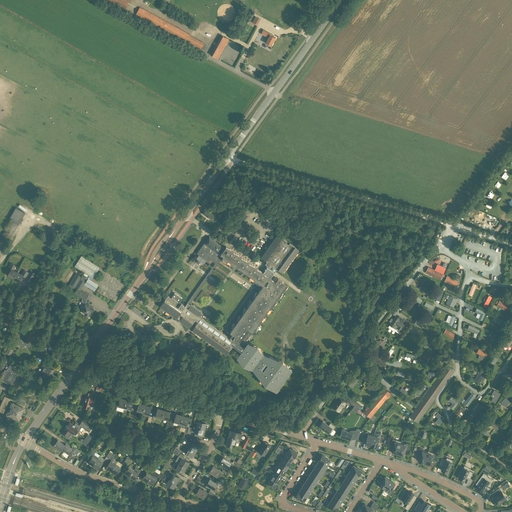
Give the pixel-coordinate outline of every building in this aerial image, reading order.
[(108,0),(125,9),(129,0),(108,0)] [(140,7),(135,15),(187,42),(191,35),(140,7)] [(252,23),(257,25),(260,20),(255,17),(252,23)] [(261,34),(268,38),(265,43),(271,46),(275,38),(272,36),(273,35),(263,30),(261,34)] [(210,55),(218,59),(229,39),(221,35),(210,55)] [(201,50),(204,43),(199,41),(195,47),(201,50)] [(12,219),(19,223),(25,213),(16,208),(10,218),(12,219)] [(203,214),(209,218),(211,220),(212,219),(213,221),(216,217),(215,215),(207,209),(203,214)] [(230,231),(234,234),(247,216),(244,213),(230,231)] [(19,223),(12,219),(2,236),(9,240),(19,223)] [(180,302),(182,298),(174,293),(171,298),(168,295),(160,307),(176,318),(177,317),(178,318),(180,320),(179,320),(190,328),(193,323),(194,321),(195,322),(197,323),(192,330),(226,354),(233,346),(242,352),(237,358),(242,362),(241,363),(244,366),(248,368),(249,367),(257,373),(256,374),(259,377),(264,381),(263,382),(266,385),(277,391),(279,388),(278,387),(280,384),(281,385),(284,381),(282,380),(285,376),(287,377),(289,373),(288,372),(290,369),(288,366),(284,363),(282,362),(278,360),(277,361),(273,358),(269,357),(268,358),(260,352),(260,350),(258,347),(253,345),(253,347),(248,343),(245,342),(253,331),(254,333),(288,285),(278,278),(275,282),(270,278),(273,274),(275,272),(277,269),(283,273),(299,250),(291,244),(278,234),(261,257),(267,261),(265,264),(268,266),(267,267),(269,268),(267,270),(265,274),(228,248),(226,246),(224,249),(222,247),(222,246),(209,237),(205,244),(204,243),(197,254),(208,262),(210,259),(215,263),(205,278),(204,280),(185,306),(180,302)] [(87,277),(91,280),(100,267),(82,256),(75,267),(85,273),(88,275),(87,277)] [(8,275),(14,279),(17,272),(13,270),(15,266),(11,263),(8,268),(11,269),(8,275)] [(426,273),(440,280),(445,268),(436,264),(433,270),(428,268),(426,273)] [(22,275),(17,272),(14,279),(20,282),(23,276),(26,277),(29,273),(24,270),(22,275)] [(31,283),(36,274),(31,271),(26,280),(31,283)] [(91,280),(87,277),(88,275),(85,273),(83,275),(78,271),(70,284),(77,288),(74,293),(84,299),(82,302),(83,303),(83,302),(86,304),(87,301),(85,300),(89,295),(81,291),(85,284),(95,290),(98,285),(91,280)] [(444,281),(455,287),(458,281),(447,276),(444,281)] [(472,296),(476,284),(473,283),(468,294),(472,296)] [(420,285),(418,289),(426,293),(428,290),(420,285)] [(420,303),(422,300),(413,293),(410,296),(420,303)] [(457,300),(450,296),(446,304),(453,307),(457,300)] [(492,298),(489,297),(483,307),(487,308),(492,298)] [(497,304),(496,306),(508,311),(509,309),(510,310),(511,308),(510,307),(510,306),(499,300),(498,302),(497,301),(496,303),(497,304)] [(94,309),(86,304),(83,302),(83,303),(79,309),(81,311),(85,313),(89,316),(91,312),(94,309)] [(478,319),(482,321),(486,313),(476,308),(475,313),(477,314),(480,315),(478,319)] [(0,323),(7,327),(9,325),(13,318),(1,312),(0,314),(0,323)] [(447,324),(452,326),(455,317),(452,316),(451,316),(448,315),(446,322),(448,322),(447,324)] [(493,316),(491,320),(502,325),(504,321),(493,316)] [(397,328),(400,330),(406,321),(402,318),(401,319),(398,317),(398,318),(396,317),(393,320),(393,319),(392,319),(390,321),(391,322),(392,322),(390,325),(393,327),(394,326),(397,328)] [(419,319),(416,317),(412,322),(416,324),(421,327),(424,322),(427,324),(428,321),(426,319),(425,320),(420,317),(419,319)] [(477,334),(478,334),(480,330),(469,325),(467,329),(474,332),(472,336),(475,337),(477,334)] [(422,334),(411,327),(408,331),(419,338),(422,334)] [(443,333),(452,339),(455,334),(446,329),(443,333)] [(18,344),(23,347),(24,345),(30,348),(32,344),(30,342),(32,339),(31,339),(33,335),(32,335),(32,334),(31,333),(30,334),(27,332),(25,336),(22,335),(18,344)] [(503,343),(508,347),(511,341),(511,335),(509,333),(503,343)] [(422,344),(425,346),(427,343),(431,346),(434,343),(427,338),(422,344)] [(52,356),(60,360),(61,358),(62,358),(64,354),(59,352),(62,347),(52,342),(49,347),(53,349),(52,351),(54,352),(52,356)] [(5,353),(10,356),(14,349),(9,347),(5,353)] [(40,358),(42,354),(44,350),(40,348),(36,355),(40,358)] [(476,353),(483,357),(484,355),(486,356),(487,354),(486,353),(486,352),(479,348),(476,353)] [(495,356),(490,363),(493,365),(498,359),(495,356)] [(377,358),(374,362),(384,368),(386,364),(377,358)] [(43,375),(49,378),(49,377),(50,377),(54,369),(50,367),(51,364),(45,361),(42,366),(44,367),(41,372),(44,374),(43,375)] [(23,368),(11,362),(10,364),(12,364),(10,367),(20,373),(23,368)] [(418,423),(455,370),(447,364),(446,366),(432,385),(416,407),(414,410),(409,417),(418,423)] [(20,373),(10,367),(9,370),(7,369),(6,371),(17,377),(18,377),(20,373)] [(17,377),(6,371),(5,370),(4,372),(5,373),(4,376),(14,381),(17,377)] [(474,380),(479,383),(484,375),(479,372),(474,380)] [(14,381),(4,376),(2,379),(1,378),(0,379),(11,386),(14,381)] [(352,386),(357,379),(358,380),(353,376),(352,376),(353,376),(348,383),(347,383),(353,387),(352,386)] [(366,386),(373,393),(377,388),(369,382),(366,386)] [(421,382),(414,393),(418,395),(425,385),(421,382)] [(457,383),(451,391),(454,393),(460,386),(457,383)] [(399,390),(407,396),(410,393),(401,387),(399,390)] [(384,388),(374,400),(380,405),(391,393),(384,388)] [(492,401),(495,403),(500,394),(494,390),(492,393),(495,395),(493,398),(492,401)] [(83,407),(89,409),(91,404),(94,405),(96,399),(93,398),(89,397),(89,395),(90,395),(90,394),(90,393),(87,392),(86,396),(83,407)] [(463,403),(467,406),(474,397),(471,394),(463,403)] [(0,406),(0,411),(5,413),(7,409),(9,410),(7,415),(15,418),(15,419),(18,420),(19,419),(20,419),(21,416),(20,416),(24,408),(16,405),(16,404),(13,403),(12,403),(11,403),(10,406),(10,407),(8,406),(11,398),(5,396),(0,406)] [(500,402),(506,407),(511,400),(506,396),(500,402)] [(332,407),(339,412),(345,403),(347,404),(349,401),(344,397),(342,400),(339,398),(332,407)] [(458,403),(451,397),(448,401),(452,404),(449,408),(453,411),(458,403)] [(124,407),(126,400),(120,398),(119,402),(116,401),(112,411),(115,412),(117,407),(118,407),(118,406),(124,407)] [(133,401),(126,400),(124,407),(130,409),(133,401)] [(380,405),(374,400),(363,412),(370,418),(380,405)] [(145,405),(139,403),(137,411),(143,413),(145,405)] [(355,413),(360,405),(357,403),(351,411),(355,413)] [(471,413),(474,416),(479,408),(483,412),(486,409),(478,403),(471,413)] [(151,407),(145,405),(142,415),(149,417),(147,421),(150,422),(152,416),(149,416),(151,407)] [(466,411),(460,406),(454,413),(457,416),(461,412),(464,414),(466,411)] [(162,418),(164,410),(158,408),(157,412),(155,411),(152,420),(158,421),(157,422),(158,423),(160,423),(162,418)] [(162,418),(168,420),(170,412),(164,410),(162,418)] [(436,415),(442,421),(444,418),(438,413),(436,415)] [(180,426),(183,416),(176,414),(174,423),(173,424),(180,426)] [(186,426),(189,417),(183,416),(180,426),(186,428),(186,426)] [(487,422),(496,429),(500,424),(492,417),(487,422)] [(198,421),(197,427),(206,429),(206,428),(207,424),(206,424),(206,423),(206,422),(202,421),(202,422),(198,421)] [(330,434),(335,427),(330,423),(329,425),(323,421),(321,423),(320,423),(319,425),(319,426),(322,428),(322,429),(325,431),(326,431),(330,434)] [(66,429),(62,434),(66,437),(70,431),(76,436),(82,426),(75,422),(73,425),(70,423),(68,426),(67,426),(66,427),(66,428),(66,429)] [(82,427),(89,432),(92,427),(85,422),(82,427)] [(351,440),(353,433),(342,428),(340,437),(351,440)] [(481,431),(488,437),(490,434),(483,429),(481,431)] [(236,438),(240,439),(242,434),(238,433),(230,430),(229,436),(236,438)] [(369,432),(365,431),(363,437),(367,438),(365,444),(366,444),(366,445),(369,446),(370,445),(371,446),(374,435),(368,433),(369,432)] [(82,443),(87,446),(93,438),(88,434),(82,443)] [(379,436),(374,435),(371,446),(376,447),(378,441),(381,442),(383,436),(379,435),(379,436)] [(236,438),(229,436),(226,445),(231,447),(232,443),(235,444),(236,438)] [(401,441),(392,439),(390,445),(393,446),(392,452),(392,453),(396,454),(396,453),(397,453),(401,441)] [(58,440),(54,446),(61,451),(62,449),(64,447),(65,448),(63,451),(71,456),(73,453),(76,448),(73,446),(71,448),(66,444),(65,445),(58,440)] [(186,446),(195,452),(198,447),(199,448),(201,445),(196,442),(194,444),(192,443),(191,443),(188,442),(186,446)] [(263,445),(259,443),(255,449),(260,452),(259,453),(264,456),(266,452),(267,452),(269,449),(268,449),(270,445),(270,444),(268,443),(267,443),(265,442),(263,445)] [(406,444),(401,442),(397,453),(398,454),(402,455),(403,455),(405,449),(408,450),(410,444),(406,443),(406,444)] [(195,452),(186,446),(184,449),(187,451),(185,453),(192,457),(195,452)] [(93,466),(100,456),(100,455),(95,452),(97,450),(95,448),(91,453),(93,454),(93,455),(88,462),(91,464),(90,465),(93,466)] [(290,448),(287,453),(294,458),(297,453),(295,452),(296,451),(293,449),(292,450),(290,448)] [(423,449),(420,448),(417,454),(420,455),(418,460),(419,461),(423,463),(423,462),(424,462),(428,452),(423,450),(423,449)] [(437,454),(428,451),(428,452),(424,462),(425,463),(424,464),(428,465),(429,464),(429,465),(432,459),(434,460),(437,454)] [(111,471),(116,464),(118,461),(113,458),(115,455),(112,453),(109,458),(111,460),(106,467),(111,471)] [(287,453),(284,457),(291,462),(294,458),(287,453)] [(322,455),(319,460),(327,466),(330,461),(327,458),(328,458),(324,456),(322,455)] [(100,456),(93,466),(97,469),(98,468),(98,469),(105,459),(100,456)] [(283,456),(280,461),(281,461),(289,466),(291,462),(284,457),(283,456)] [(218,462),(227,468),(231,462),(223,457),(222,460),(221,459),(218,462)] [(189,462),(182,458),(179,463),(186,467),(189,462)] [(450,465),(451,462),(442,458),(439,464),(443,466),(441,470),(444,471),(443,472),(446,473),(447,472),(447,473),(449,469),(451,466),(450,465)] [(319,460),(316,465),(324,470),(327,466),(319,460)] [(186,467),(179,463),(176,461),(172,467),(176,469),(176,468),(183,472),(186,467)] [(281,461),(278,466),(286,470),(289,466),(281,461)] [(140,471),(143,472),(148,464),(146,462),(140,470),(136,467),(134,469),(129,476),(134,479),(140,471)] [(116,464),(111,471),(116,474),(121,467),(116,464)] [(143,478),(148,481),(152,475),(147,472),(151,466),(148,464),(143,472),(145,474),(143,478)] [(276,464),(274,469),(276,470),(283,475),(286,470),(278,466),(276,464)] [(316,465),(313,469),(321,475),(324,470),(316,465)] [(353,465),(350,470),(359,475),(362,470),(360,469),(360,468),(357,466),(357,467),(353,465)] [(470,468),(464,465),(462,470),(461,470),(459,473),(460,474),(458,478),(459,478),(458,478),(461,480),(461,479),(464,480),(466,476),(467,477),(470,478),(473,472),(470,471),(469,470),(470,468)] [(124,473),(129,476),(134,469),(129,466),(124,473)] [(208,471),(209,472),(219,478),(222,474),(219,473),(221,471),(213,466),(211,469),(210,468),(208,471)] [(313,469),(310,474),(318,479),(321,475),(313,469)] [(158,477),(160,478),(163,473),(160,472),(160,473),(155,470),(152,475),(148,481),(153,485),(158,477)] [(276,470),(273,474),(280,479),(283,475),(276,470)] [(350,470),(348,474),(356,480),(359,475),(350,470)] [(170,472),(167,477),(177,483),(180,478),(170,472)] [(163,473),(160,478),(163,480),(163,479),(165,480),(168,482),(167,484),(173,488),(177,483),(167,477),(165,476),(166,475),(163,473)] [(478,486),(477,487),(483,492),(488,485),(492,481),(487,477),(488,476),(483,473),(476,484),(478,486)] [(273,474),(270,479),(278,483),(280,479),(273,474)] [(310,474),(307,478),(315,484),(318,479),(310,474)] [(348,474),(345,479),(353,484),(356,480),(348,474)] [(386,477),(385,477),(381,483),(381,482),(379,485),(381,486),(381,487),(384,489),(390,480),(389,479),(390,479),(386,477)] [(307,478),(304,483),(313,488),(315,484),(307,478)] [(205,484),(214,490),(218,484),(210,479),(209,481),(207,481),(205,484)] [(242,479),(240,483),(243,484),(241,488),(244,490),(246,486),(249,483),(242,479)] [(270,479),(267,483),(275,488),(278,483),(270,479)] [(345,479),(342,483),(350,489),(353,484),(345,479)] [(391,480),(390,480),(384,489),(383,490),(391,495),(394,490),(392,488),(395,483),(394,483),(395,482),(391,480)] [(304,483),(301,487),(310,493),(313,488),(304,483)] [(342,483),(339,488),(347,493),(350,489),(342,483)] [(301,487),(298,492),(307,497),(310,493),(301,487)] [(196,493),(204,498),(207,492),(200,488),(198,490),(197,489),(195,493),(196,493)] [(339,488),(336,492),(344,498),(347,493),(339,488)] [(505,497),(501,491),(500,488),(492,493),(494,496),(491,497),(490,498),(491,499),(494,504),(497,503),(498,504),(498,503),(499,503),(498,502),(505,497)] [(405,491),(401,498),(402,499),(408,503),(405,507),(408,510),(415,499),(412,497),(414,494),(408,490),(406,492),(405,491)] [(298,492),(296,496),(304,502),(307,497),(298,492)] [(336,492),(333,497),(341,502),(344,498),(336,492)] [(333,497),(330,502),(338,507),(341,502),(333,497)] [(328,500),(325,505),(335,511),(338,507),(328,500)] [(417,511),(415,511),(426,511),(427,511),(426,511),(428,509),(431,505),(425,501),(423,500),(419,507),(417,505),(414,509),(417,511)]
